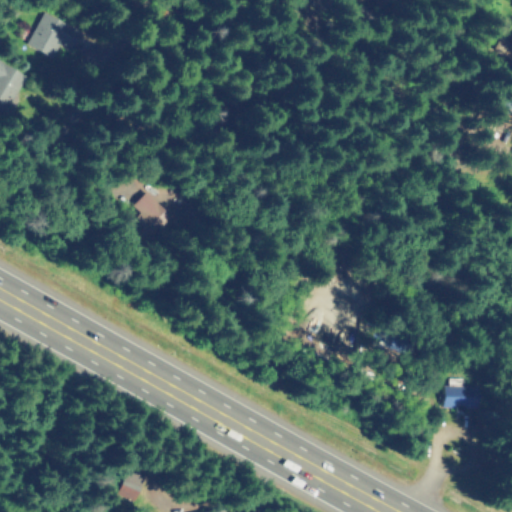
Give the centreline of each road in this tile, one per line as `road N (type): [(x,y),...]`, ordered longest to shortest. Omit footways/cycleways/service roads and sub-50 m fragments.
road 1 (residential): [(511,154),(218,0),(90,76),(64,129),(25,151),(0,138)]
road 2 (trunk): [(392,511),(0,293)]
road 3 (residential): [(90,76),(189,136),(244,118),(281,32)]
